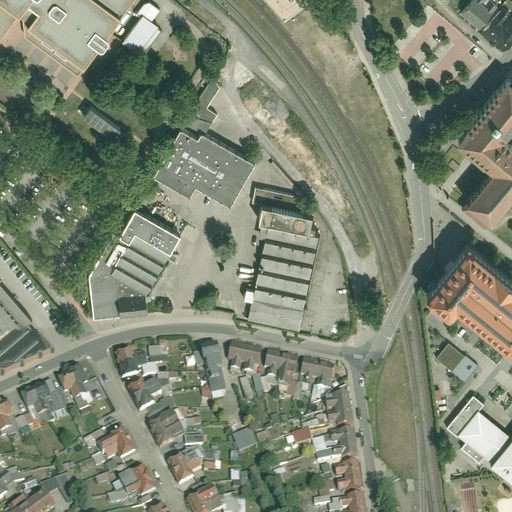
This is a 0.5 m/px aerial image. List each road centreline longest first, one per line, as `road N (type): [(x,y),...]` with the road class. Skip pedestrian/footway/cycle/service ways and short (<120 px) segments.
road 1 (residential): [(355,365),(384,339),(424,252),(408,125),(503,61)]
road 2 (residential): [(355,365),(343,354),(214,329),(160,330),(93,347)]
road 3 (residential): [(93,347),(179,511)]
road 4 (residential): [(377,511),(355,365)]
